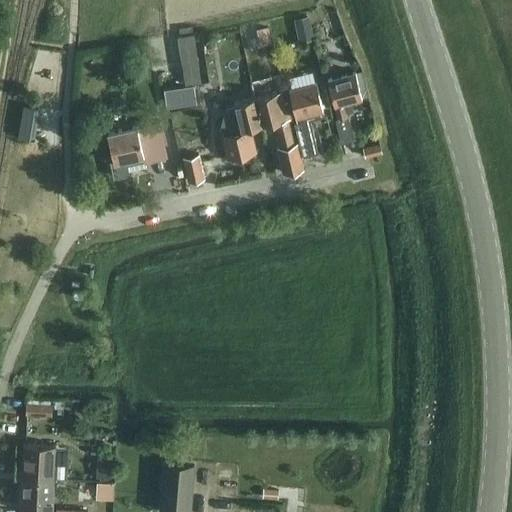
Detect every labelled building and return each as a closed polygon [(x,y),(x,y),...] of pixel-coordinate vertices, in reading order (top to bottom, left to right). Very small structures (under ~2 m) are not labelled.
[(307,17),(295,20),(301,42),(312,39),(307,17)] [(267,26),(256,29),(259,40),(270,37),(267,26)] [(178,36),(185,85),(200,83),(193,34),(178,36)] [(354,72),(327,79),(342,140),(352,137),(345,110),(352,108),(351,100),(361,98),(354,72)] [(316,82),(289,89),(295,115),(300,134),(309,132),(306,121),(310,120),(308,111),(323,107),(316,82)] [(206,84),(197,86),(199,95),(208,93),(206,84)] [(277,91),(257,96),(264,124),(276,121),(282,145),(277,146),(284,172),(303,168),(297,141),(293,142),(287,118),(291,117),(286,100),(280,102),(277,91)] [(222,134),(221,135),(227,157),(256,150),(251,127),(264,124),(257,96),(234,102),(234,104),(240,130),(222,134)] [(184,134),(203,125),(198,113),(179,122),(184,134)] [(114,176),(126,173),(128,170),(146,166),(145,161),(167,156),(159,121),(137,126),(108,133),(114,162),(111,162),(114,176)] [(356,135),(358,146),(376,142),(374,131),(356,135)] [(364,156),(382,152),(380,143),(362,147),(364,156)] [(188,157),(194,180),(209,177),(204,154),(188,157)] [(27,403),(26,413),(49,414),(49,404),(27,403)] [(23,444),(22,476),(53,475),(54,445),(23,444)] [(97,457),(96,477),(110,477),(111,458),(97,457)] [(156,511),(187,511),(191,464),(160,461),(156,511)] [(205,476),(226,478),(226,466),(205,465),(205,476)] [(70,485),(85,487),(87,469),(72,467),(70,485)] [(24,511),(51,511),(53,475),(22,476),(20,511),(24,511)]
